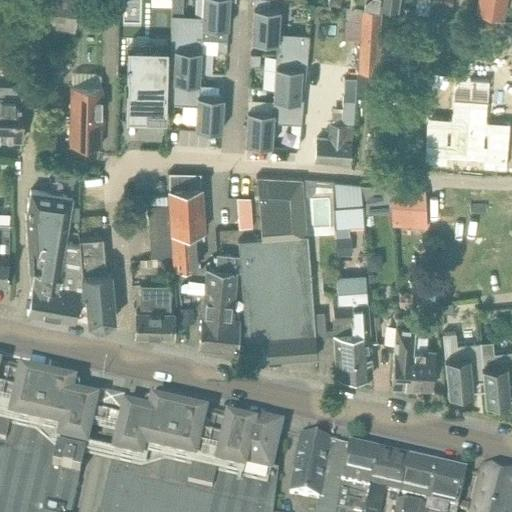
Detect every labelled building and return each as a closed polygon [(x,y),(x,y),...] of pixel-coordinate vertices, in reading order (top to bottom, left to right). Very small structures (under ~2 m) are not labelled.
[(27,0),(24,26),(73,33),(77,0),(27,0)] [(171,36),(202,38),(202,26),(228,28),(229,0),(202,0),(202,16),(171,14),(171,36)] [(360,0),(360,5),(377,8),(377,0),(360,0)] [(377,0),(377,8),(392,10),(398,11),(399,0),(377,0)] [(478,0),(476,13),(502,17),(504,0),(478,0)] [(276,54),(307,56),(309,34),(278,32),(280,8),(253,6),(251,41),(276,42),(276,54)] [(345,40),(359,40),(360,10),(347,9),(345,40)] [(360,10),(359,40),(357,70),(374,71),(377,10),(360,10)] [(171,36),(169,82),(199,84),(202,38),(171,36)] [(216,51),(226,51),(227,40),(217,39),(216,51)] [(125,88),(125,118),(165,119),(166,105),(166,82),(167,47),(127,46),(126,76),(127,76),(127,88),(125,88)] [(250,53),(249,65),(259,66),(260,54),(250,53)] [(276,54),(273,99),(303,101),(307,56),(276,54)] [(374,71),(357,70),(356,97),(373,98),(374,71)] [(427,116),(422,164),(447,166),(447,157),(465,159),(471,77),(454,74),(452,102),(450,118),(427,116)] [(349,161),(350,141),(354,78),(343,77),(339,123),(329,123),(328,139),(316,138),(314,159),(349,161)] [(471,77),(465,159),(482,160),(482,168),(506,170),(510,122),(486,120),(489,79),(471,77)] [(199,84),(169,82),(169,104),(196,106),(195,129),(222,131),(224,97),(198,95),(199,84)] [(0,139),(22,140),(23,120),(23,118),(17,118),(17,107),(20,108),(20,104),(17,104),(18,85),(0,84),(0,139)] [(69,145),(100,146),(102,86),(70,85),(70,100),(69,107),(70,107),(69,145)] [(300,123),(301,123),(303,101),(273,99),(272,111),(247,109),(245,144),(272,145),(272,144),(273,121),(300,123)] [(373,143),(372,166),(412,168),(414,146),(373,143)] [(56,169),(54,178),(68,180),(74,181),(74,172),(56,169)] [(200,173),(168,171),(169,189),(170,195),(171,218),(172,233),(173,255),(174,268),(196,267),(194,240),(204,240),(203,231),(204,231),(202,193),(201,187),(200,173)] [(247,341),(263,340),(264,361),(316,357),(315,336),(307,235),(305,211),(304,196),(302,178),(256,176),(262,238),(239,240),(245,328),(247,341)] [(333,181),(302,178),(304,196),(311,196),(315,190),(316,185),(334,187),(333,182),(333,181)] [(364,226),(362,213),(361,184),(333,182),(334,187),(334,227),(364,226)] [(362,213),(392,210),(391,187),(361,184),(362,213)] [(424,189),(391,187),(392,210),(393,226),(425,225),(424,189)] [(75,318),(87,320),(81,239),(78,239),(79,246),(65,243),(72,196),(30,190),(29,198),(28,197),(27,199),(29,199),(26,214),(25,213),(25,215),(26,215),(27,223),(25,223),(25,225),(27,225),(27,232),(26,232),(26,234),(27,234),(28,241),(26,241),(26,243),(28,243),(28,250),(27,250),(27,252),(28,252),(29,259),(27,259),(27,261),(29,261),(29,268),(28,268),(28,270),(29,270),(34,270),(27,313),(74,321),(75,318)] [(255,227),(254,195),(238,196),(239,227),(255,227)] [(173,255),(172,233),(171,218),(148,219),(150,256),(173,255)] [(0,283),(7,284),(8,254),(7,254),(8,235),(0,234),(0,283)] [(349,235),(335,236),(336,254),(351,253),(349,235)] [(81,239),(87,320),(92,321),(91,324),(104,326),(114,319),(110,272),(106,272),(103,237),(81,239)] [(217,349),(227,254),(217,253),(216,269),(207,268),(202,315),(198,347),(217,349)] [(248,352),(247,341),(245,328),(238,327),(239,319),(238,319),(239,315),(232,314),(237,271),(236,271),(235,255),(227,254),(217,349),(235,351),(236,351),(248,352)] [(172,337),(173,317),(173,313),(170,313),(171,285),(140,284),(139,312),(136,312),(135,336),(172,337)] [(367,290),(352,292),(339,292),(339,303),(332,303),(334,320),(333,320),(334,332),(333,332),(334,335),(337,377),(354,376),(372,375),(371,355),(369,320),(367,290)] [(411,291),(399,291),(399,305),(411,305),(411,291)] [(440,313),(453,312),(452,302),(439,303),(440,313)] [(191,305),(181,305),(182,321),(192,321),(191,305)] [(391,385),(411,386),(414,349),(416,317),(396,316),(391,385)] [(427,318),(416,317),(414,349),(411,386),(431,387),(434,350),(425,350),(427,318)] [(483,376),(480,341),(479,341),(479,342),(456,344),(455,332),(443,333),(442,333),(448,394),(462,393),(474,392),(473,385),(472,385),(471,377),(482,376),(483,376)] [(508,386),(511,385),(511,350),(493,352),(492,341),(481,342),(481,341),(480,341),(483,376),(482,376),(485,402),(499,401),(499,402),(510,401),(510,393),(509,394),(508,386)] [(0,511),(70,511),(96,402),(93,401),(82,396),(73,388),(0,370),(0,511)] [(271,511),(276,471),(269,469),(280,428),(252,422),(251,428),(150,405),(139,409),(127,409),(124,409),(123,409),(99,511),(271,511)] [(335,511),(337,494),(348,447),(330,443),(330,442),(300,436),(289,494),(318,499),(316,509),(314,509),(313,511),(335,511)] [(337,494),(335,511),(365,511),(380,453),(349,445),(348,447),(337,494)] [(365,511),(396,511),(408,459),(380,453),(365,511)] [(437,466),(408,459),(396,511),(425,511),(427,503),(428,504),(437,466)] [(437,466),(428,504),(441,506),(439,511),(456,511),(466,472),(437,466)] [(511,511),(511,475),(481,468),(477,487),(470,511),(511,511)]
